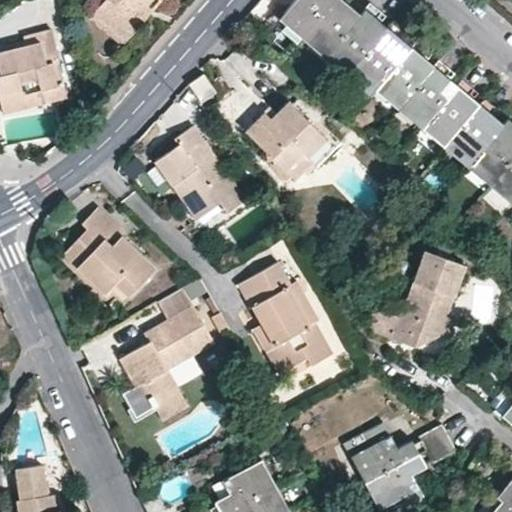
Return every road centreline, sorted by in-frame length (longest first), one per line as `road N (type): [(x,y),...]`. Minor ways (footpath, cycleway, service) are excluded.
road 1 (tertiary): [(231,0),(118,128),(0,215)]
road 2 (residential): [(0,233),(125,511)]
